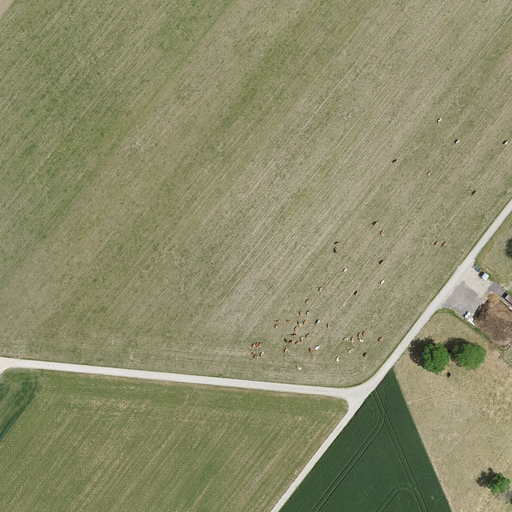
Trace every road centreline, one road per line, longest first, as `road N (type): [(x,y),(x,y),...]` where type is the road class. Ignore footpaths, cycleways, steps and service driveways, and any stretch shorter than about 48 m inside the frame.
road 1 (track): [(511,205),(274,511)]
road 2 (track): [(0,361),(364,396)]
